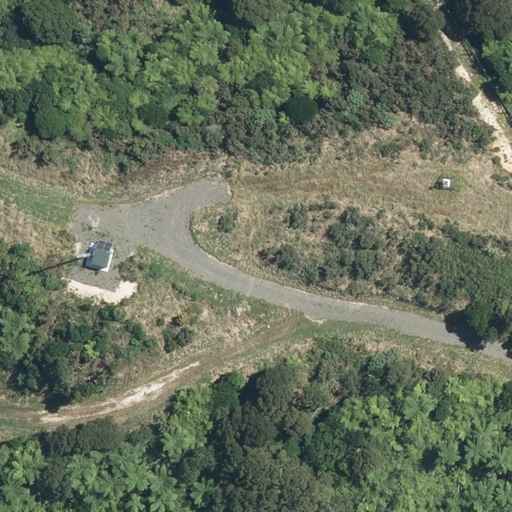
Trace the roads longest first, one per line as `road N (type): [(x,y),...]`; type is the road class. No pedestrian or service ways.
road 1 (track): [(0,435),(94,449),(167,425),(227,322),(511,414)]
road 2 (track): [(511,210),(363,188),(265,195),(187,225),(184,274),(227,322)]
road 3 (track): [(408,0),(511,182)]
